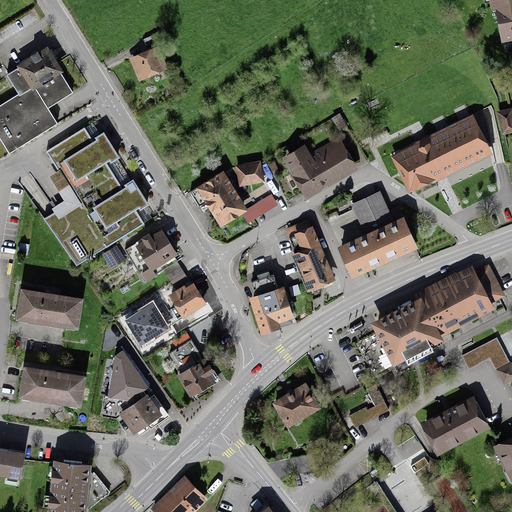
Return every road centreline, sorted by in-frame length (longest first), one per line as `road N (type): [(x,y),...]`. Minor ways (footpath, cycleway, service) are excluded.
road 1 (residential): [(211,260),(364,175),(387,183),(477,252)]
road 2 (residential): [(49,0),(211,260)]
road 3 (primary): [(477,252),(338,313),(260,373)]
road 4 (residential): [(449,386),(399,417),(289,511)]
road 5 (residential): [(163,473),(130,448),(0,431)]
road 6 (residential): [(211,260),(260,373)]
